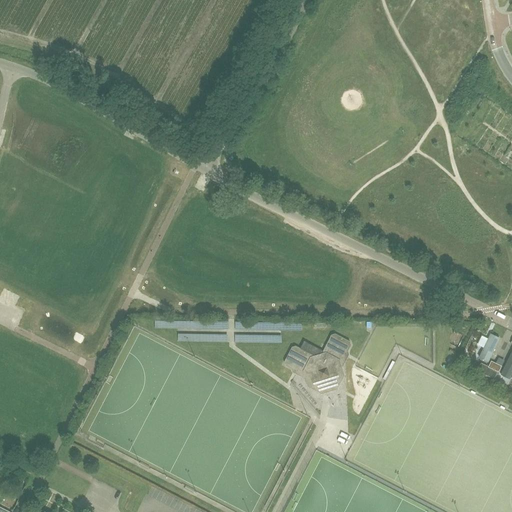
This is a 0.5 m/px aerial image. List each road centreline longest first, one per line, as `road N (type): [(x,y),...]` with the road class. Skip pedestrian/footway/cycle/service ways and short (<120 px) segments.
road 1 (residential): [(511,322),(205,170)]
road 2 (unclassified): [(195,165),(11,66)]
road 3 (residential): [(205,170),(307,0)]
